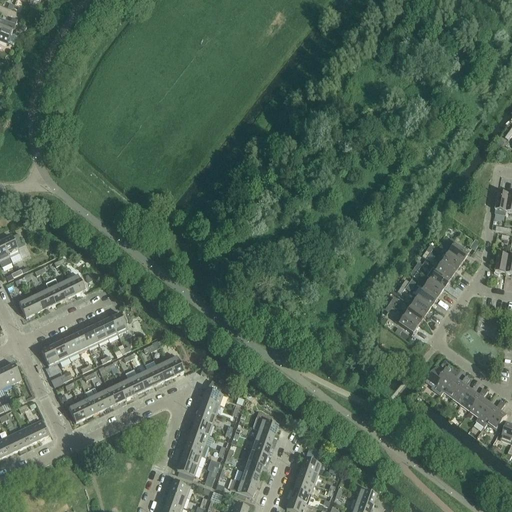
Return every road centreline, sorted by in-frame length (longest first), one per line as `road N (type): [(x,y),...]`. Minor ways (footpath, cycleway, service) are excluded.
road 1 (unclassified): [(472,511),(44,176),(0,186)]
road 2 (residential): [(144,511),(176,402),(69,447)]
road 3 (residential): [(511,175),(497,173),(474,291)]
